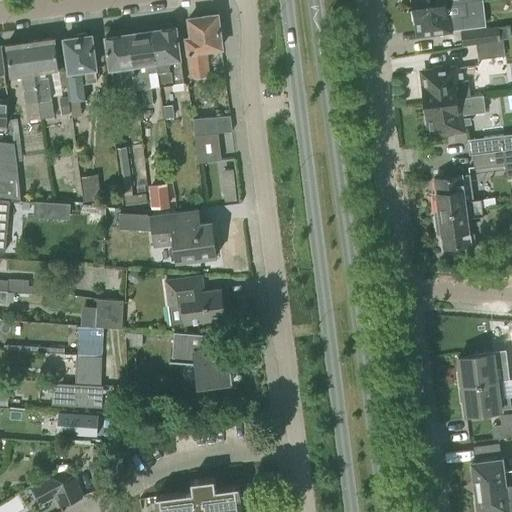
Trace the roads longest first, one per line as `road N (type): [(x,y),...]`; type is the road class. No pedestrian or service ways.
road 1 (secondary): [(384,511),(314,0)]
road 2 (secondary): [(285,0),(350,511)]
road 3 (residential): [(248,0),(248,76),(296,444)]
road 4 (residential): [(406,303),(357,0)]
road 5 (residential): [(296,444),(186,457),(81,511)]
road 6 (residential): [(431,511),(406,303)]
